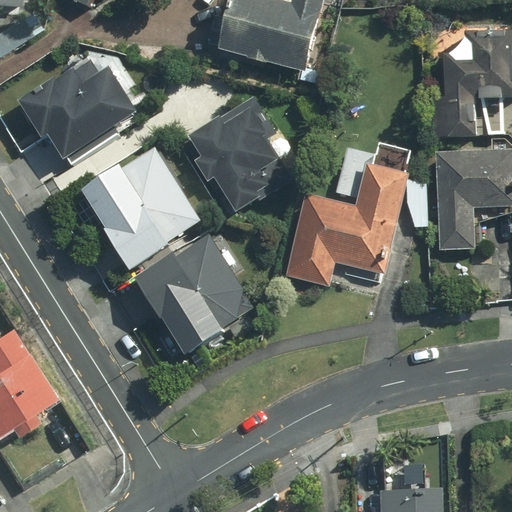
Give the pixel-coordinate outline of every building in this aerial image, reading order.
[(305,0),(304,0),(243,0),(239,16),(221,12),(212,43),(317,71),(336,0),(305,0)] [(47,32),(35,13),(0,34),(0,55),(2,60),(47,32)] [(453,96),(443,96),(445,135),(489,133),(487,96),(511,94),(511,29),(476,32),(477,52),(451,53),(453,96)] [(126,62),(111,71),(102,56),(33,98),(55,133),(60,130),(76,155),(154,106),(126,62)] [(283,135),(260,98),(191,142),(220,188),(229,182),(248,212),(308,174),(283,135)] [(170,143),(98,186),(146,264),(218,221),(170,143)] [(511,148),(445,150),(448,245),(483,244),(482,204),(511,203),(511,148)] [(316,192),(295,274),(333,284),(339,259),(395,272),(421,169),(379,159),(368,205),(316,192)] [(258,285),(224,233),(192,253),(190,249),(149,276),(196,349),(252,316),(258,285)] [(0,441),(64,402),(20,330),(0,343),(0,441)] [(453,511),(452,485),(386,489),(387,511),(453,511)]
